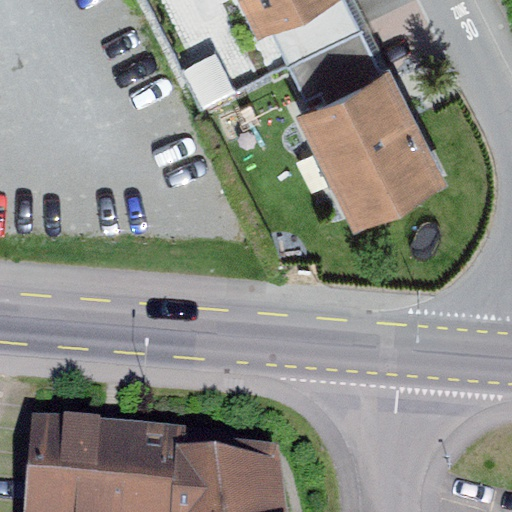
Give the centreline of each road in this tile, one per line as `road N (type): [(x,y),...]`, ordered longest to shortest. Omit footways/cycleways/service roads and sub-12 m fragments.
road 1 (tertiary): [(0,317),(400,350)]
road 2 (residential): [(400,350),(393,511)]
road 3 (residential): [(457,0),(511,116)]
